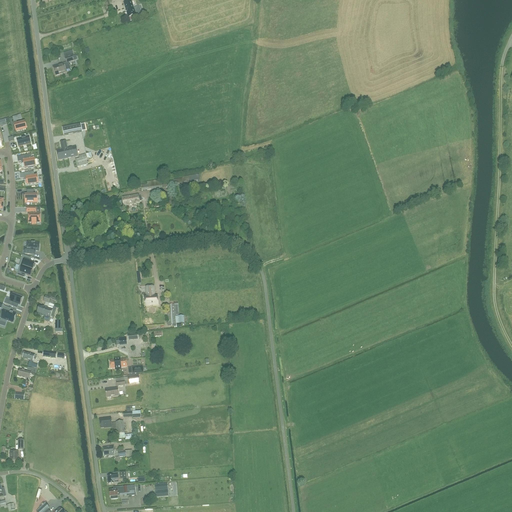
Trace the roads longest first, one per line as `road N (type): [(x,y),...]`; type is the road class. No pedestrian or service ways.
road 1 (unclassified): [(294,511),(264,280),(249,252),(214,238),(69,259)]
road 2 (track): [(503,59),(494,295),(511,345)]
road 3 (unclassified): [(69,259),(32,0)]
road 4 (unclassified): [(104,511),(69,259)]
road 5 (unclassified): [(0,414),(34,290)]
